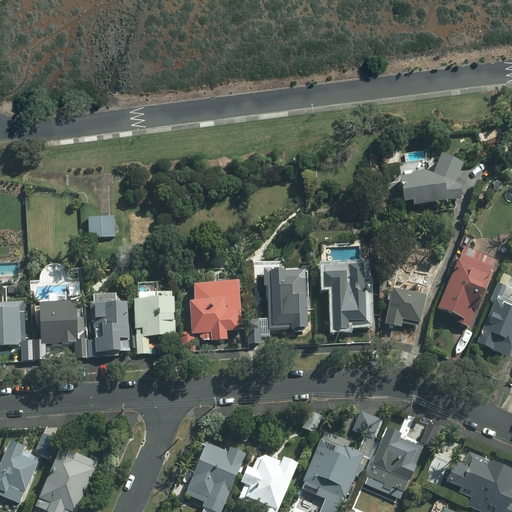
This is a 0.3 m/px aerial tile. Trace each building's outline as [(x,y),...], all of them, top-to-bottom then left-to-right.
[(422,172),(409,174),(408,177),(397,178),(401,203),(410,202),(411,206),(459,199),(458,196),(460,195),(458,185),(456,185),(455,183),(453,183),(460,165),(438,156),(432,171),(430,176),(422,172)] [(112,217),(87,218),(88,238),(113,237),(112,217)] [(461,249),(436,309),(456,317),(454,322),(467,328),(493,263),(461,249)] [(416,327),(428,271),(396,264),(383,325),(398,328),(399,324),(416,327)] [(321,290),(329,289),(331,331),(345,330),(345,326),(367,325),(366,283),(360,283),(360,267),(321,269),(322,275),(320,275),(321,290)] [(267,273),(263,277),(267,330),(293,328),(293,333),(302,332),(302,328),(305,328),(301,272),(280,274),(280,273),(267,273)] [(75,292),(84,291),(83,282),(74,283),(75,292)] [(185,337),(183,337),(185,353),(190,352),(196,352),(195,335),(201,334),(201,339),(204,341),(212,340),(212,342),(226,340),(226,332),(237,331),(237,330),(241,329),(238,284),(193,288),(194,304),(189,304),(191,333),(185,334),(185,337)] [(505,357),(511,341),(511,304),(511,305),(500,300),(504,288),(496,285),(489,302),(492,304),(475,345),(505,357)] [(138,304),(133,305),(137,356),(144,355),(150,355),(149,338),(176,336),(173,297),(138,300),(138,304)] [(93,342),(87,343),(88,358),(116,356),(115,340),(126,339),(124,305),(88,307),(90,324),(92,324),(93,342)] [(36,341),(33,341),(34,361),(42,361),(41,345),(74,344),(75,359),(86,358),(85,339),(74,339),(72,306),(35,308),(36,341)] [(15,312),(0,313),(0,346),(18,346),(15,312)] [(261,321),(249,321),(248,345),(261,346),(261,321)] [(427,336),(418,334),(415,347),(424,349),(427,336)] [(30,343),(20,344),(21,362),(32,361),(30,343)] [(305,410),(300,428),(315,432),(320,415),(305,410)] [(380,420),(360,412),(351,431),(364,437),(357,454),(345,449),(348,443),(323,433),(320,441),(319,441),(301,482),(303,483),(302,486),(317,492),(315,496),(324,500),(318,511),(335,511),(341,499),(342,500),(361,456),(366,458),(373,440),(372,439),(380,420)] [(438,429),(427,425),(420,442),(430,447),(438,429)] [(404,438),(385,430),(370,466),(371,467),(364,484),(387,494),(390,487),(401,492),(419,450),(402,443),(404,438)] [(47,459),(55,441),(42,435),(34,454),(47,459)] [(10,444),(0,467),(0,496),(19,504),(38,460),(22,453),(23,450),(10,444)] [(205,444),(186,489),(222,505),(242,456),(228,450),(226,453),(205,444)] [(56,453),(34,508),(43,511),(75,511),(95,464),(74,455),(72,460),(56,453)] [(511,473),(467,455),(462,467),(453,462),(444,482),(483,499),(478,511),(481,511),(511,511),(511,505),(507,504),(511,493),(511,473)] [(265,511),(274,511),(294,466),(281,461),(279,464),(263,457),(255,460),(250,471),(245,469),(239,484),(243,486),(237,500),(265,511)]
